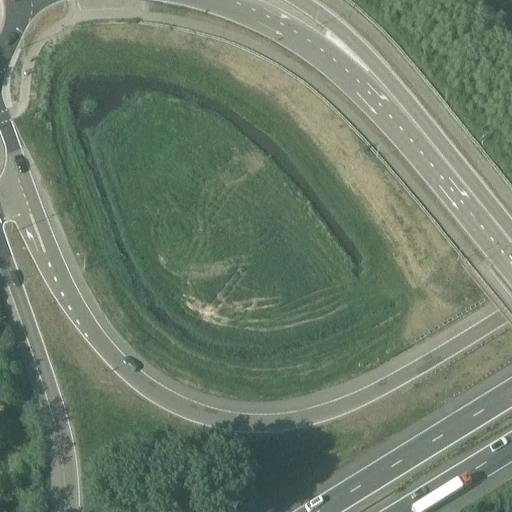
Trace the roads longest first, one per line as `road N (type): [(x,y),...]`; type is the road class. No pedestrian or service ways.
road 1 (motorway): [(511,310),(354,397),(262,421),(213,418),(164,396),(121,361),(71,293),(29,191)]
road 2 (motorway): [(0,237),(60,399),(71,511)]
road 3 (secondary): [(352,58),(511,246)]
road 4 (motorway): [(511,391),(314,511)]
road 5 (secondary): [(201,0),(352,58)]
road 6 (motorway): [(400,511),(511,444)]
